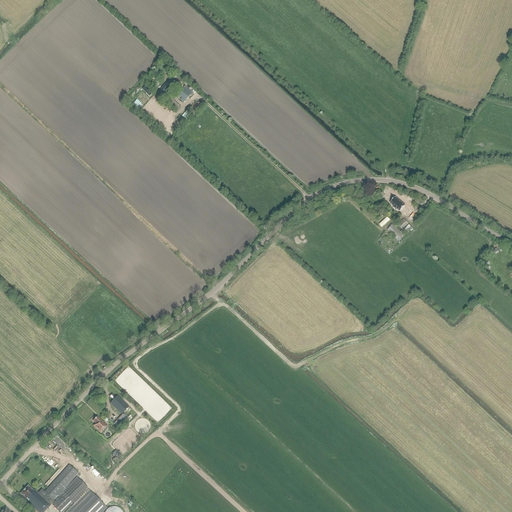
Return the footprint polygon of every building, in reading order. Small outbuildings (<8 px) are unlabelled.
[(173,77),(171,78),(179,85),(182,82),(175,76),(174,78),(173,77)] [(171,79),(159,92),(162,95),(175,82),(171,79)] [(194,93),(196,91),(189,84),(187,86),(194,93)] [(180,100),(183,102),(192,92),(185,86),(177,94),(182,98),(180,100)] [(177,111),(182,106),(171,95),(166,99),(177,111)] [(393,206),(393,207),(396,210),(396,209),(400,212),(405,206),(395,197),(390,203),(393,206)] [(398,226),(402,230),(408,224),(404,220),(398,226)] [(387,230),(389,232),(388,233),(390,235),(391,234),(398,241),(404,236),(393,224),(387,230)] [(117,396),(110,404),(119,412),(126,404),(117,396)] [(108,426),(97,416),(93,421),(96,423),(94,426),(101,433),(108,426)] [(59,446),(64,441),(59,437),(54,442),(59,446)] [(112,454),(118,460),(120,458),(114,452),(112,454)] [(70,465),(55,480),(44,492),(41,489),(38,492),(35,489),(33,491),(27,485),(20,494),(24,498),(23,499),(26,502),(36,511),(43,511),(54,500),(52,499),(69,480),(77,472),(70,465)] [(93,475),(97,472),(93,467),(89,471),(93,475)] [(102,511),(107,508),(82,483),(79,480),(53,505),(59,511),(102,511)]
